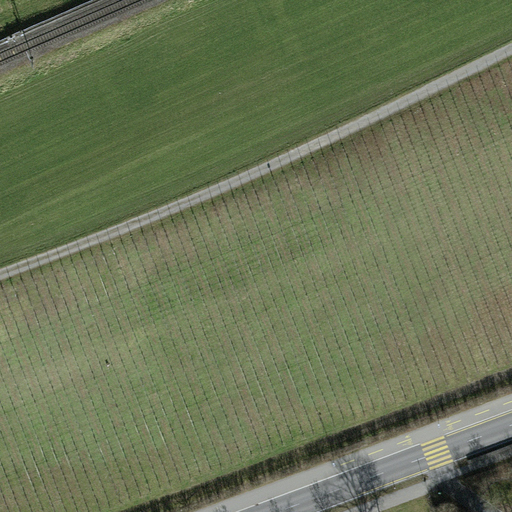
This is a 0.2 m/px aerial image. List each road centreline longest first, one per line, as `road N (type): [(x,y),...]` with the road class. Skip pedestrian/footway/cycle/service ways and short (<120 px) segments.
road 1 (track): [(0,274),(259,172),(511,48)]
road 2 (tertiary): [(511,426),(280,511)]
